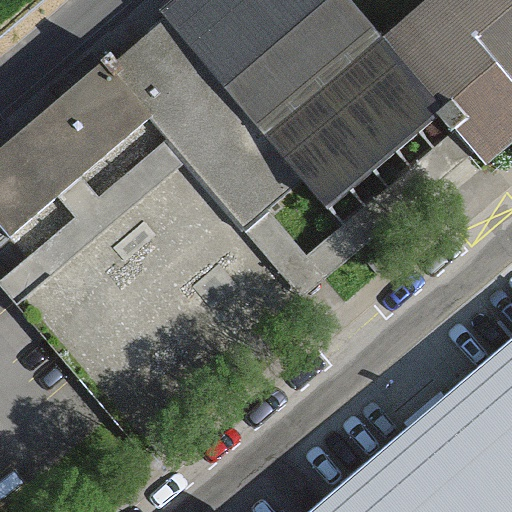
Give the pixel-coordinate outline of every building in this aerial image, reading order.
[(325,227),(447,121),(386,51),(341,0),(197,0),(158,35),(296,194),(325,227)] [(511,0),(444,0),(386,51),(447,121),(459,134),(477,155),(491,171),(511,152),(511,0)] [(270,216),(296,194),(158,35),(107,77),(150,129),(166,148),(184,168),(244,237),(270,216)] [(150,129),(107,77),(0,166),(0,234),(9,246),(58,205),(85,182),(150,129)] [(270,216),(244,237),(255,250),(299,303),(316,289),(477,155),(459,134),(307,260),(270,216)] [(20,271),(10,279),(27,300),(173,177),(184,168),(166,148),(102,202),(85,182),(58,205),(75,224),(20,271)] [(511,511),(511,349),(320,511),(511,511)]
